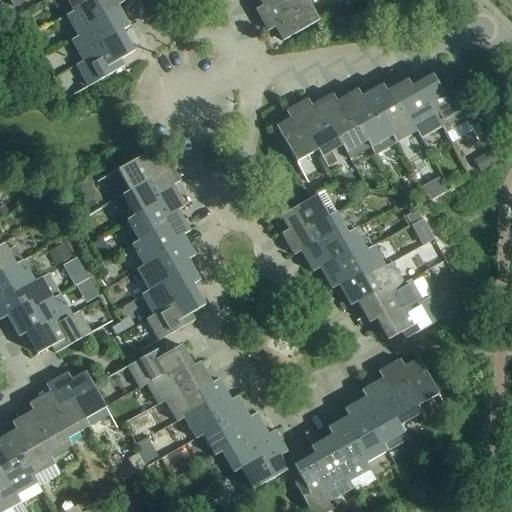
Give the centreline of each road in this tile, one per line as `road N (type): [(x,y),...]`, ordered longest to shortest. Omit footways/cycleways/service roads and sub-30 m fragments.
road 1 (residential): [(232,207),(294,285),(345,325),(365,365),(293,420),(264,406),(228,373),(217,343),(211,236)]
road 2 (residential): [(500,30),(255,75)]
road 3 (residential): [(255,75),(232,207)]
